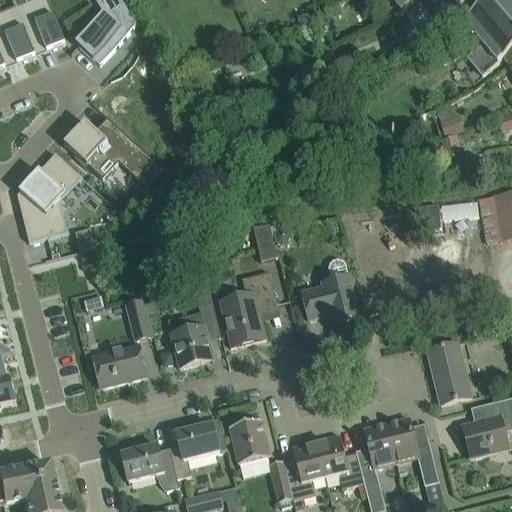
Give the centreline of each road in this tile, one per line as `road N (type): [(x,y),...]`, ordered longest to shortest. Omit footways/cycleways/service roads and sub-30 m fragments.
road 1 (residential): [(355,357),(412,405),(292,435),(277,377)]
road 2 (residential): [(57,445),(10,228),(0,230)]
road 3 (residential): [(85,439),(82,428),(277,377)]
road 4 (residential): [(0,98),(61,71),(74,95),(0,176)]
